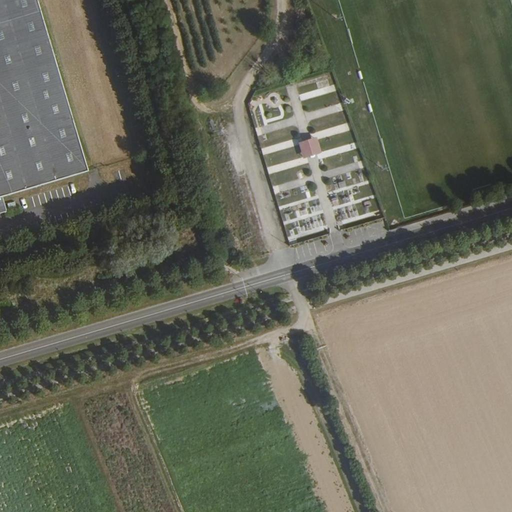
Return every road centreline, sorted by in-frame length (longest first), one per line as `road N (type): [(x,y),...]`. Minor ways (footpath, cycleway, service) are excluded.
road 1 (secondary): [(290,273),(0,359)]
road 2 (track): [(282,0),(278,40),(241,104),(290,273)]
road 3 (secondary): [(511,205),(290,273)]
road 4 (track): [(385,511),(302,309)]
road 5 (unknown): [(0,214),(123,177)]
